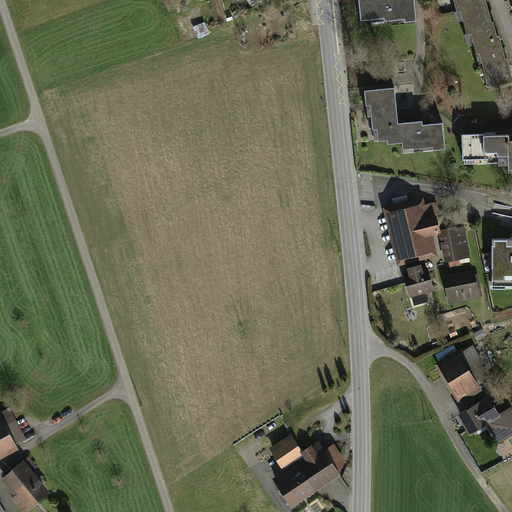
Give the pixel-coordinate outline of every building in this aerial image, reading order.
[(416,20),(414,0),(358,0),(361,20),(384,18),(384,21),(404,19),(404,22),(416,20)] [(491,22),(485,0),(454,0),(457,11),(461,10),(467,33),(471,32),(474,42),(497,36),(493,21),(491,22)] [(497,36),(474,42),(477,53),(480,53),(485,75),(489,75),(492,86),(511,80),(511,77),(507,58),(505,59),(499,35),(497,36)] [(395,87),(364,90),(366,105),(370,104),(371,116),(372,129),(377,128),(378,140),(387,139),(386,124),(398,123),(395,87)] [(422,120),(398,123),(386,124),(387,139),(388,143),(402,142),(402,148),(413,147),(413,148),(423,147),(433,146),(433,149),(445,148),(442,122),(423,124),(422,120)] [(508,141),(509,141),(509,135),(485,135),(485,133),(462,134),(462,156),(474,156),(474,159),(498,158),(498,163),(508,163),(508,141)] [(391,206),(403,256),(428,250),(424,234),(438,230),(435,217),(439,216),(436,202),(424,205),(422,197),(410,200),(410,201),(391,206)] [(442,230),(448,259),(469,255),(463,229),(460,230),(459,228),(453,229),(453,228),(442,230)] [(492,239),(492,281),(511,280),(511,237),(510,237),(510,239),(492,239)] [(405,275),(411,294),(432,288),(424,260),(409,265),(411,273),(405,275)] [(474,274),(448,279),(452,300),(478,295),(474,274)] [(441,365),(459,395),(485,378),(467,349),(441,365)] [(488,399),(460,415),(470,431),(485,421),(497,415),(488,399)] [(497,415),(485,421),(498,442),(511,434),(511,411),(509,407),(497,415)] [(0,449),(23,438),(14,422),(6,426),(0,414),(0,449)] [(289,474),(277,482),(291,504),(338,472),(343,461),(332,445),(317,456),(311,447),(302,453),(293,439),(274,451),(289,474)] [(22,463),(5,477),(29,506),(46,492),(22,463)]
